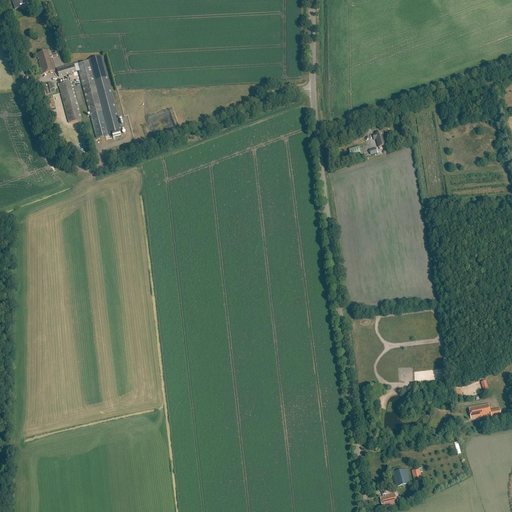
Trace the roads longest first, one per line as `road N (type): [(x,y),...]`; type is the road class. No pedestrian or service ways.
road 1 (unclassified): [(312,88),(274,91),(244,115),(99,169),(79,168),(44,139),(0,11)]
road 2 (tertiary): [(364,511),(316,140)]
road 3 (unclassified): [(316,140),(511,68)]
